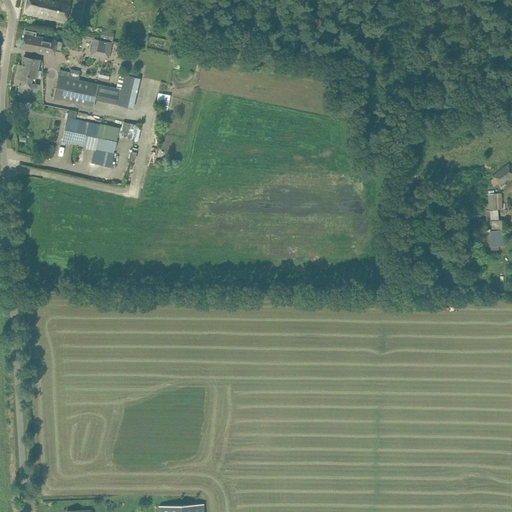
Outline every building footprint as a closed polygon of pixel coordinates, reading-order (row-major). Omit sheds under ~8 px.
[(27,0),(25,13),(39,16),(39,17),(66,22),(70,1),(63,0),(27,0)] [(21,49),(53,55),(54,50),(60,52),(62,42),(35,36),(36,32),(25,30),(21,49)] [(90,56),(99,57),(102,61),(108,58),(112,42),(101,39),(100,42),(93,41),(90,56)] [(15,83),(38,88),(39,84),(34,83),(39,60),(24,56),(20,73),(17,73),(15,83)] [(124,74),(120,89),(78,79),(79,76),(71,74),(72,72),(59,69),(53,99),(93,108),(95,100),(132,108),(138,77),(124,74)] [(112,161),(119,129),(75,119),(77,111),(69,109),(67,117),(61,144),(65,145),(66,142),(87,147),(87,149),(94,150),(93,157),(103,159),(100,171),(106,172),(108,160),(112,161)] [(123,120),(119,134),(137,139),(141,126),(123,120)] [(500,185),(511,175),(511,167),(509,164),(493,176),(500,185)] [(498,210),(485,211),(486,221),(491,221),(492,229),(485,230),(486,232),(480,233),(482,246),(486,246),(486,247),(504,245),(502,220),(499,220),(498,210)] [(485,266),(485,279),(496,279),(495,266),(485,266)]
